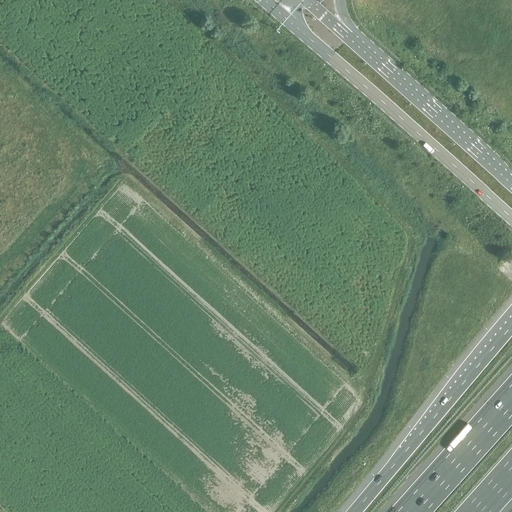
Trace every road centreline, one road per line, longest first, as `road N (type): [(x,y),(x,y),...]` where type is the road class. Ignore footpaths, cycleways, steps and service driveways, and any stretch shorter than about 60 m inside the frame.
road 1 (motorway): [(283,16),(511,216)]
road 2 (motorway): [(511,324),(351,511)]
road 3 (motorway): [(511,182),(347,36)]
road 4 (motorway): [(511,395),(405,511)]
